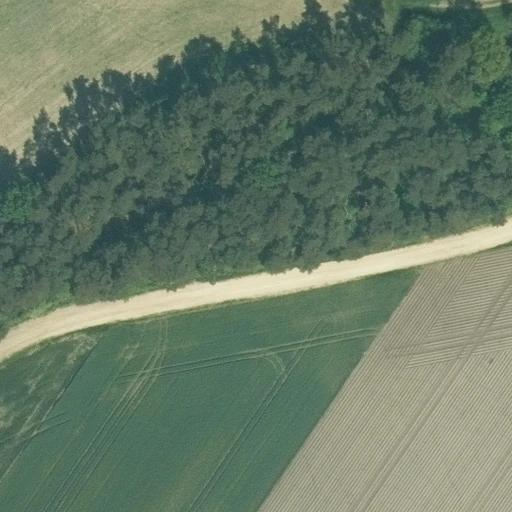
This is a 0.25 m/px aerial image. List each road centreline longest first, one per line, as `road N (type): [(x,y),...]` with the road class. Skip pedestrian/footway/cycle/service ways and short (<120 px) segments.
road 1 (track): [(0,352),(69,322),(511,231)]
road 2 (track): [(0,146),(188,41),(306,0)]
